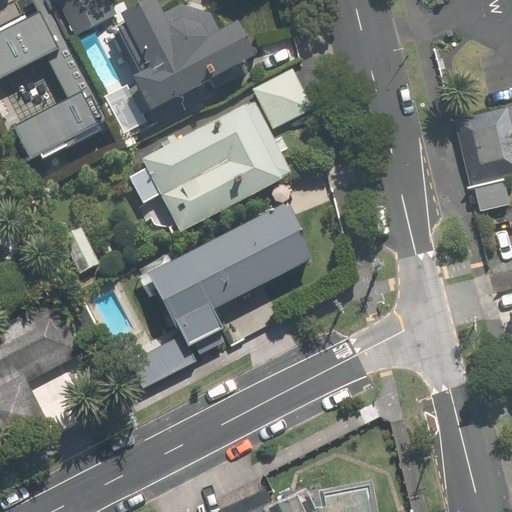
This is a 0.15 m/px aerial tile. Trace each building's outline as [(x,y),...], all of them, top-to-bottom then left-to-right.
[(52,0),(72,37),(114,15),(106,0),(52,0)] [(212,79),(264,52),(246,19),(227,29),(218,13),(188,3),(173,11),(167,0),(150,0),(128,12),(132,18),(116,26),(144,78),(109,96),(130,137),(219,91),(212,79)] [(32,160),(111,119),(50,2),(0,27),(0,75),(4,84),(51,59),(70,94),(13,124),(32,160)] [(256,88),(276,127),(315,107),(295,68),(256,88)] [(146,157),(184,231),(297,172),(259,99),(146,157)] [(511,175),(511,105),(464,117),(479,183),(511,175)] [(319,256),(291,201),(155,272),(187,334),(135,361),(148,386),(199,359),(192,345),(230,326),(220,307),(319,256)] [(103,262),(84,224),(58,237),(77,275),(103,262)] [(0,326),(0,452),(55,425),(32,381),(89,352),(61,296),(0,326)] [(382,511),(376,478),(322,488),(326,507),(321,509),(310,486),(275,503),(267,487),(220,510),(220,511),(382,511)]
